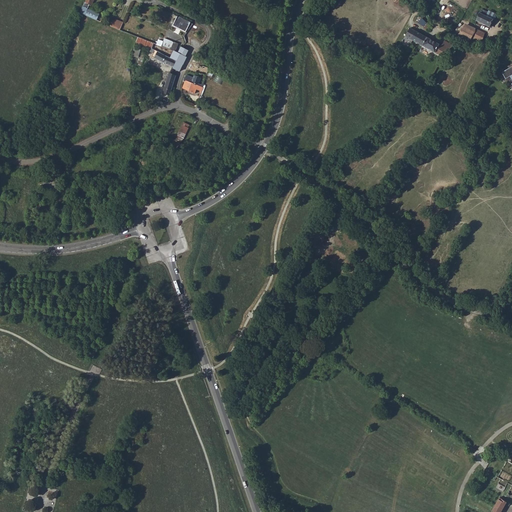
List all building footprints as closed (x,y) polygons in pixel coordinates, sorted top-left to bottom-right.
[(86,0),(80,14),(85,16),(97,21),(99,16),(87,11),(90,6),(91,7),(94,0),(86,0)] [(486,16),(488,13),(480,10),(475,21),(493,29),(497,21),(486,16)] [(499,16),(489,11),(488,13),(486,16),(497,21),(498,19),(499,16)] [(184,32),(189,22),(177,17),(173,27),(184,32)] [(426,30),(429,26),(421,18),(417,24),(423,27),(423,28),(426,30)] [(124,24),(116,21),(113,28),(116,29),(121,31),(124,24)] [(474,32),(463,27),(458,35),(470,40),(471,40),(473,34),(474,32)] [(443,46),(409,28),(404,36),(403,39),(407,41),(408,39),(443,58),(445,52),(453,46),(445,42),(443,46)] [(485,33),(474,29),(474,32),(473,34),(471,40),(475,40),(482,41),(485,33)] [(136,43),(152,49),(153,45),(138,38),(136,43)] [(161,48),(170,51),(173,43),(165,39),(161,48)] [(178,45),(173,43),(170,51),(175,53),(178,45)] [(187,51),(183,49),(180,48),(178,54),(184,57),(187,51)] [(152,57),(173,69),(176,62),(175,62),(152,49),(150,52),(152,54),(152,57)] [(178,54),(175,62),(176,62),(173,69),(179,72),(186,58),(184,57),(178,54)] [(511,66),(501,72),(505,79),(509,76),(511,82),(511,66)] [(163,94),(169,96),(175,76),(169,74),(163,94)] [(186,82),(183,88),(193,93),(192,96),(198,99),(202,88),(202,87),(198,85),(201,79),(194,76),(193,79),(186,76),(184,81),(186,82)] [(169,143),(179,148),(181,143),(182,144),(189,129),(188,129),(189,126),(183,123),(175,140),(171,139),(169,143)] [(153,151),(159,153),(162,146),(157,143),(153,151)] [(43,179),(41,187),(58,190),(60,182),(43,179)] [(499,498),(491,511),(492,511),(501,511),(507,503),(503,501),(499,498)]
